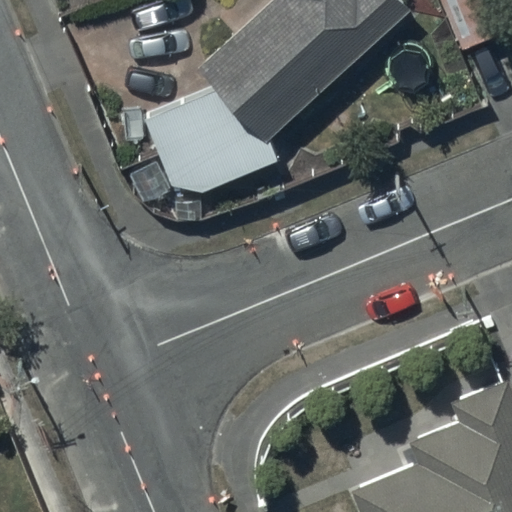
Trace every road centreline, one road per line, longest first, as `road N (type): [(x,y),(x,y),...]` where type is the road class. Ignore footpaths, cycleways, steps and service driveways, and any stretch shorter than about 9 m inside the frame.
road 1 (residential): [(101,370),(511,203)]
road 2 (residential): [(0,130),(101,370)]
road 3 (residential): [(101,370),(157,511)]
